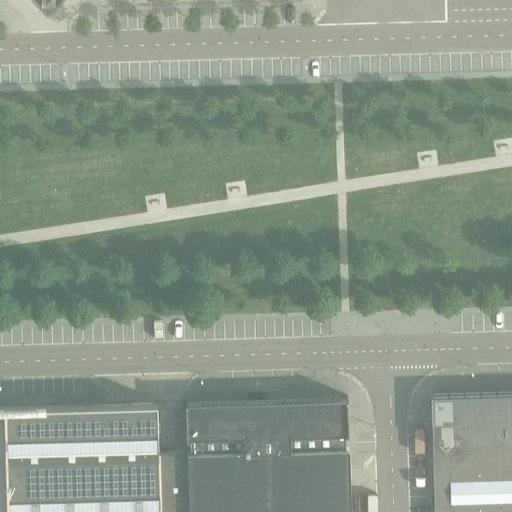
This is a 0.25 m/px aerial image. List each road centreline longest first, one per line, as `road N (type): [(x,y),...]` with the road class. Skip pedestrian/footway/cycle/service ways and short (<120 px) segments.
road 1 (unclassified): [(0,52),(511,35)]
road 2 (unclassified): [(0,366),(386,353)]
road 3 (unclassified): [(393,511),(386,353)]
road 4 (unclassified): [(386,353),(511,349)]
